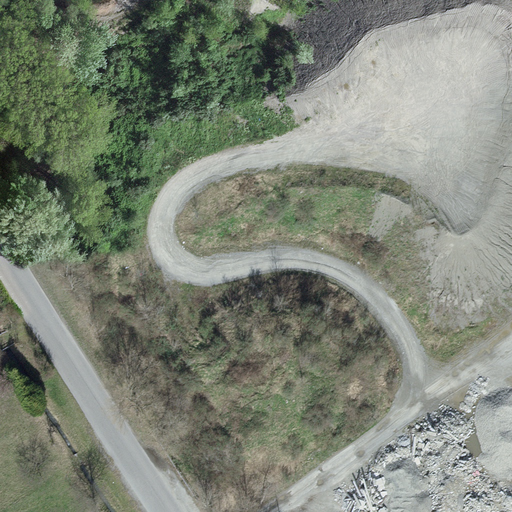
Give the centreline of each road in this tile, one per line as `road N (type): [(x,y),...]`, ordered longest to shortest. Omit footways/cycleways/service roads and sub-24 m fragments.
road 1 (track): [(442,129),(229,165),(188,183),(169,202),(163,230),(170,252),(187,263),(220,268),(288,256),(341,272),(380,300),(431,400)]
road 2 (unclassified): [(0,251),(166,511)]
road 3 (track): [(276,511),(511,343)]
